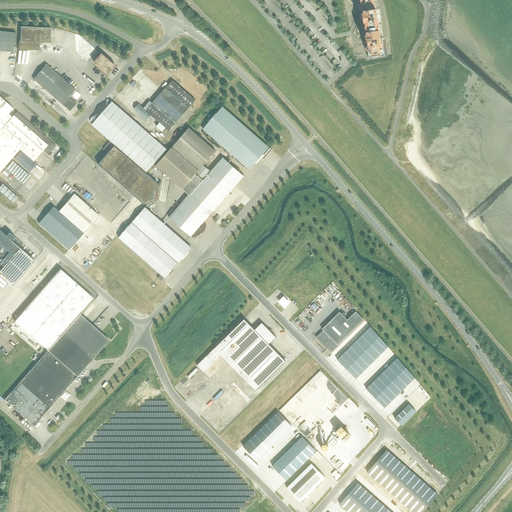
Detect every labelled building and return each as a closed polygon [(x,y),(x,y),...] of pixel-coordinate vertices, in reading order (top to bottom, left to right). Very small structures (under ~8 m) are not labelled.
[(345,0),(357,60),(396,54),(386,0),(345,0)] [(50,28),(20,26),(20,41),(19,41),(18,49),(39,50),(39,42),(50,43),(50,28)] [(0,50),(13,52),(15,33),(0,31),(0,50)] [(94,62),(107,74),(115,65),(102,53),(94,62)] [(46,64),(33,79),(62,104),(69,111),(76,104),(69,97),(75,90),(46,64)] [(138,104),(133,109),(146,120),(151,115),(159,123),(156,126),(162,131),(165,128),(169,131),(195,100),(172,80),(145,111),(138,104)] [(0,123),(0,122),(8,114),(13,108),(0,97),(0,171),(20,149),(24,144),(0,123)] [(146,172),(166,149),(112,101),(91,124),(146,172)] [(249,170),(269,147),(223,107),(203,130),(249,170)] [(12,117),(8,114),(0,122),(0,123),(24,144),(20,149),(33,161),(43,150),(48,155),(55,146),(16,112),(12,117)] [(189,128),(155,166),(182,189),(189,195),(170,218),(191,236),(244,176),(223,158),(203,180),(195,174),(196,173),(203,179),(210,171),(203,165),(215,151),(189,128)] [(107,153),(114,145),(109,142),(103,149),(107,153)] [(144,204),(160,185),(114,146),(98,164),(144,204)] [(29,172),(36,164),(20,151),(14,158),(29,172)] [(24,184),(30,176),(12,161),(5,168),(24,184)] [(2,184),(0,186),(0,191),(12,203),(17,197),(2,184)] [(49,211),(39,222),(69,249),(83,233),(99,215),(74,194),(58,212),(49,211)] [(165,278),(191,248),(145,208),(119,237),(161,274),(158,278),(161,281),(164,277),(165,278)] [(0,231),(0,264),(3,267),(0,269),(0,275),(12,287),(34,261),(11,241),(14,238),(8,233),(6,236),(0,231)] [(109,340),(79,314),(93,298),(60,269),(14,321),(47,350),(4,400),(33,426),(109,340)] [(283,295),(278,300),(285,306),(290,301),(283,295)] [(323,330),(316,337),(330,352),(355,328),(347,320),(340,312),(323,329),(323,330)] [(268,344),(276,337),(262,323),(254,330),(244,319),(207,355),(214,362),(221,355),(237,372),(255,390),(274,372),(285,361),(268,344)] [(370,326),(364,333),(373,342),(379,336),(370,326)] [(364,333),(359,338),(368,347),(373,342),(364,333)] [(379,336),(373,342),(382,352),(387,346),(379,336)] [(359,338),(353,343),(363,352),(368,347),(359,338)] [(373,342),(368,347),(377,357),(382,352),(373,342)] [(353,343),(348,348),(353,353),(358,358),(363,352),(353,343)] [(368,347),(363,352),(372,362),(377,357),(368,347)] [(348,348),(337,360),(342,364),(353,353),(348,348)] [(363,352),(358,358),(362,362),(367,367),(372,362),(363,352)] [(353,353),(342,364),(346,369),(358,358),(353,353)] [(358,358),(346,369),(351,373),(362,362),(358,358)] [(390,364),(400,374),(406,368),(397,358),(390,364)] [(362,362),(351,373),(355,378),(367,367),(362,362)] [(394,379),(400,374),(390,364),(385,369),(394,379)] [(400,374),(409,383),(414,378),(406,368),(400,374)] [(394,379),(385,369),(380,375),(389,384),(394,379)] [(404,388),(409,383),(400,374),(394,379),(404,388)] [(380,375),(375,380),(381,386),(384,389),(389,384),(380,375)] [(389,384),(398,393),(404,388),(394,379),(389,384)] [(375,380),(366,389),(372,395),(381,386),(375,380)] [(384,389),(387,392),(393,398),(398,393),(389,384),(384,389)] [(138,386),(133,392),(135,394),(141,389),(138,386)] [(372,395),(378,401),(387,392),(384,389),(381,386),(372,395)] [(387,392),(378,401),(384,407),(393,398),(387,392)] [(408,404),(394,418),(401,425),(415,411),(408,404)] [(278,411),(272,416),(287,431),(292,426),(278,411)] [(272,416),(267,421),(282,436),(287,431),(272,416)] [(367,418),(365,420),(373,428),(375,426),(367,418)] [(267,421),(262,426),(277,441),(282,436),(267,421)] [(262,426),(257,431),(265,438),(272,446),(277,441),(262,426)] [(341,426),(335,431),(345,441),(350,435),(341,426)] [(257,431),(242,446),(250,453),(257,446),(265,438),(257,431)] [(301,436),(296,441),(311,455),(316,451),(301,436)] [(265,438),(257,446),(264,453),(272,446),(265,438)] [(296,441),(291,446),(306,460),(311,455),(296,441)] [(444,442),(432,454),(444,465),(456,453),(444,442)] [(257,446),(250,453),(257,460),(264,453),(257,446)] [(291,446),(286,451),(293,458),(301,465),(306,460),(291,446)] [(386,450),(381,455),(392,464),(397,459),(386,450)] [(286,451),(272,465),(279,472),(293,458),(286,451)] [(381,455),(377,461),(387,470),(392,464),(381,455)] [(293,458),(279,472),(286,479),(301,465),(293,458)] [(392,464),(387,470),(392,474),(402,463),(397,459),(392,464)] [(377,461),(372,466),(382,475),(387,470),(377,461)] [(311,463),(286,488),(300,502),(325,477),(311,463)] [(402,463),(392,474),(397,479),(407,468),(402,463)] [(372,466),(367,472),(377,481),(382,475),(372,466)] [(407,468),(397,479),(402,483),(412,472),(407,468)] [(382,475),(377,481),(382,485),(392,474),(387,470),(382,475)] [(412,472),(402,483),(407,488),(417,477),(412,472)] [(392,474),(382,485),(387,490),(397,479),(392,474)] [(417,477),(407,488),(412,492),(422,481),(417,477)] [(397,479),(387,490),(392,494),(402,483),(397,479)] [(422,481),(412,492),(417,497),(427,485),(422,481)] [(358,482),(353,488),(364,498),(369,492),(358,482)] [(402,483),(392,494),(398,499),(407,488),(402,483)] [(427,485),(417,497),(423,501),(432,490),(427,485)] [(353,488),(348,493),(360,503),(364,498),(353,488)] [(407,488),(398,499),(403,503),(412,492),(407,488)] [(432,490),(423,501),(428,506),(438,494),(432,490)] [(364,498),(360,503),(365,508),(375,498),(369,492),(364,498)] [(412,492),(403,503),(408,508),(417,497),(412,492)] [(348,493),(344,499),(355,508),(360,503),(348,493)] [(417,497),(408,508),(412,511),(413,511),(423,501),(417,497)] [(375,498),(365,508),(369,511),(372,511),(381,503),(375,498)] [(344,499),(339,504),(348,511),(351,511),(355,508),(344,499)] [(423,501),(413,511),(422,511),(428,506),(423,501)] [(355,508),(351,511),(362,511),(365,508),(360,503),(355,508)] [(381,503),(372,511),(382,511),(386,508),(381,503)]
